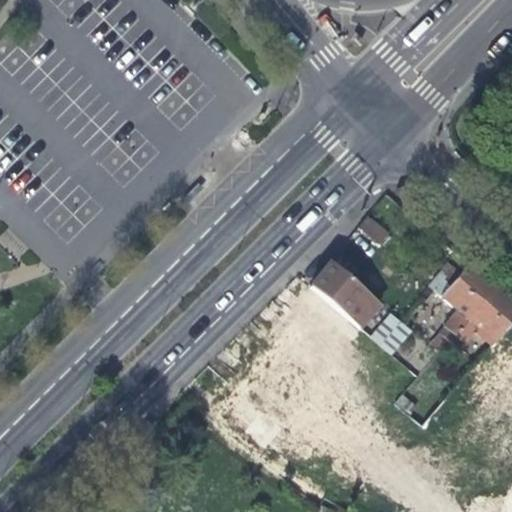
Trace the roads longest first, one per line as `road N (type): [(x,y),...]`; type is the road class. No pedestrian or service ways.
road 1 (residential): [(20,511),(385,136)]
road 2 (residential): [(351,100),(0,447)]
road 3 (secondary): [(385,136),(511,0)]
road 4 (secondary): [(385,136),(511,248)]
road 5 (secondary): [(445,0),(351,100)]
road 6 (secondary): [(270,0),(351,100)]
